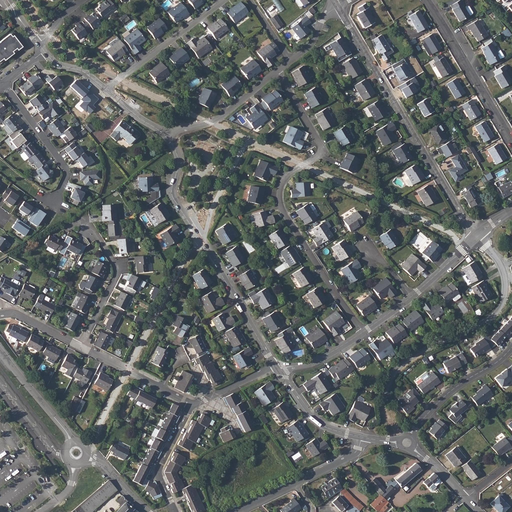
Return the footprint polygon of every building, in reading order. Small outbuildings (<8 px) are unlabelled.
[(115,8),(108,0),(106,2),(105,1),(101,4),(102,5),(95,9),(102,17),(111,10),(112,11),(115,8)] [(186,0),(193,10),(199,6),(198,5),(205,0),(186,0)] [(461,0),(459,0),(450,5),(452,9),(459,22),(469,16),(471,15),(472,12),(469,6),(466,6),(464,7),(462,4),(463,3),(461,0)] [(511,2),(509,0),(506,0),(503,2),(500,5),(506,11),(509,9),(511,12),(511,11),(511,2)] [(234,7),(226,14),(234,24),(248,13),(240,2),(234,6),(234,7)] [(360,12),(357,14),(365,28),(374,23),(366,9),(368,7),(365,3),(358,7),(360,12)] [(179,4),(166,13),(174,23),(182,17),(183,18),(187,15),(179,4)] [(310,14),(307,10),(302,14),(305,17),(306,19),(311,15),(310,14)] [(418,10),(408,16),(418,32),(428,26),(418,10)] [(87,16),(84,18),(93,29),(96,27),(95,26),(100,22),(93,13),(88,17),(87,16)] [(274,14),(268,18),(275,28),(281,24),(274,14)] [(307,33),(303,27),(309,23),(306,19),(305,17),(290,28),(294,35),(292,36),(292,38),(294,41),(295,41),(307,33)] [(467,26),(477,20),(475,18),(466,23),(467,26)] [(159,19),(146,28),(154,39),(159,36),(158,35),(166,29),(159,19)] [(212,25),(206,29),(215,40),(227,30),(220,20),(212,25)] [(477,20),(467,26),(469,30),(470,30),(474,36),(475,36),(478,41),(488,35),(480,23),(479,24),(477,20)] [(86,21),(81,26),(84,31),(90,26),(86,21)] [(76,26),(71,30),(78,40),(83,36),(84,36),(87,34),(84,31),(81,26),(78,23),(75,25),(76,26)] [(507,37),(511,34),(508,28),(503,31),(507,37)] [(130,34),(123,39),(134,54),(140,50),(137,46),(144,40),(137,31),(131,35),(130,34)] [(432,33),(423,39),(432,54),(441,48),(432,33)] [(0,61),(3,59),(4,61),(14,54),(12,52),(16,49),(17,51),(22,47),(13,36),(12,37),(10,35),(9,34),(0,41),(0,61)] [(371,40),(374,44),(375,46),(380,54),(384,60),(389,57),(387,55),(385,51),(389,48),(381,34),(371,40)] [(345,45),(342,41),(340,37),(329,43),(337,57),(349,50),(345,44),(345,45)] [(193,39),(186,44),(198,59),(205,54),(204,53),(210,48),(203,38),(196,43),(193,39)] [(125,48),(119,41),(105,51),(113,62),(119,58),(118,57),(127,51),(125,48)] [(483,48),(481,49),(483,51),(484,53),(483,53),(488,61),(487,61),(490,65),(504,56),(500,50),(497,52),(494,46),(496,45),(494,41),(490,43),(483,48)] [(270,58),(269,57),(274,53),(277,50),(272,42),(268,45),(267,44),(256,52),(267,67),(273,62),(270,58)] [(176,53),(168,58),(176,69),(188,59),(180,48),(175,52),(176,53)] [(251,57),(243,63),(244,65),(253,59),(251,57)] [(356,66),(353,60),(351,57),(340,63),(350,78),(361,71),(358,65),(356,66)] [(435,62),(433,63),(442,77),(452,71),(443,57),(441,58),(435,62)] [(247,79),(251,76),(254,74),(255,75),(260,71),(252,60),(239,70),(247,79)] [(405,62),(393,69),(400,81),(409,75),(405,67),(407,66),(405,62)] [(155,68),(148,73),(155,84),(168,74),(160,63),(155,67),(155,68)] [(291,72),(293,76),(296,80),(295,81),(298,86),(310,79),(301,65),(291,72)] [(504,65),(493,71),(496,75),(494,76),(502,88),(511,82),(504,70),(507,69),(504,65)] [(31,77),(27,80),(28,81),(33,88),(42,82),(36,74),(31,78),(31,77)] [(55,90),(63,83),(58,76),(53,80),(49,75),(45,78),(55,90)] [(233,93),(233,92),(236,89),(240,86),(233,76),(220,85),(228,96),(233,93)] [(415,76),(398,87),(406,99),(418,91),(416,88),(420,85),(415,76)] [(369,87),(366,82),(364,78),(353,85),(362,99),(374,92),(370,86),(369,87)] [(456,78),(447,84),(455,99),(464,93),(456,78)] [(89,91),(77,79),(70,86),(83,98),(89,91)] [(33,88),(28,81),(19,88),(25,96),(34,89),(33,88)] [(303,93),(306,98),(308,101),(307,102),(310,107),(322,100),(314,86),(303,93)] [(203,89),(203,90),(197,103),(208,108),(210,103),(212,99),(213,100),(216,94),(204,89),(203,89)] [(98,99),(89,91),(83,98),(81,99),(84,101),(79,106),(86,112),(87,111),(91,114),(96,108),(93,105),(98,99)] [(267,96),(266,95),(261,99),(263,102),(268,108),(269,110),(282,101),(274,91),(270,94),(267,96)] [(38,94),(30,101),(32,104),(33,104),(37,109),(45,103),(38,94)] [(425,98),(416,104),(424,117),(433,111),(425,98)] [(471,99),(461,105),(464,110),(470,120),(480,114),(471,99)] [(382,108),(379,104),(377,100),(366,106),(374,120),(386,113),(383,108),(382,108)] [(52,102),(38,112),(43,119),(50,114),(53,117),(59,112),(52,102)] [(268,108),(263,102),(259,104),(263,108),(264,110),(268,108)] [(245,118),(252,127),(258,123),(259,125),(266,120),(259,110),(255,105),(249,109),(252,113),(245,118)] [(314,114),(316,117),(319,123),(318,123),(322,129),(334,122),(325,108),(314,114)] [(12,132),(19,126),(13,118),(14,118),(11,114),(1,123),(4,125),(6,124),(12,132)] [(56,119),(47,126),(56,137),(62,132),(65,131),(56,119)] [(112,131),(108,136),(114,141),(118,137),(119,138),(121,137),(124,140),(124,142),(127,144),(128,144),(136,135),(120,121),(112,131)] [(375,131),(379,138),(381,137),(385,144),(394,138),(390,131),(395,128),(390,121),(375,131)] [(484,121),(475,126),(484,142),(493,136),(484,121)] [(95,128),(89,122),(84,127),(90,133),(95,128)] [(332,132),(336,137),(337,137),(339,140),(342,145),(352,138),(344,125),(332,132)] [(19,146),(25,141),(20,134),(19,134),(18,133),(19,133),(22,130),(20,126),(19,126),(12,132),(8,135),(12,140),(11,142),(16,148),(19,146)] [(440,132),(437,127),(436,126),(429,130),(437,144),(445,140),(440,132)] [(65,131),(62,132),(65,136),(62,138),(66,143),(76,135),(70,127),(65,131)] [(288,134),(286,133),(282,142),(300,150),(303,142),(298,140),(302,132),(291,127),(288,134)] [(28,158),(37,151),(30,142),(28,144),(26,140),(25,141),(19,146),(28,158)] [(399,140),(389,146),(392,150),(401,144),(399,140)] [(450,142),(436,149),(439,154),(443,152),(446,158),(456,153),(450,142)] [(72,143),(64,149),(73,160),(74,159),(81,154),(72,143)] [(401,144),(392,150),(400,163),(411,157),(408,152),(406,149),(407,148),(403,143),(402,143),(401,144)] [(497,144),(487,150),(496,164),(506,158),(497,144)] [(44,164),(46,162),(42,156),(41,156),(40,155),(41,154),(38,150),(37,151),(28,158),(27,159),(31,164),(33,162),(38,169),(44,164)] [(341,161),(339,167),(351,172),(357,158),(346,152),(342,161),(341,161)] [(81,154),(74,159),(77,163),(78,162),(82,167),(90,162),(83,153),(81,154)] [(455,167),(449,171),(455,180),(460,177),(459,174),(466,170),(457,155),(451,159),(455,167)] [(257,170),(255,177),(265,181),(269,173),(273,176),(276,168),(259,161),(255,169),(257,170)] [(419,172),(417,168),(414,163),(404,170),(412,183),(423,176),(420,171),(419,172)] [(53,170),(49,170),(44,164),(38,169),(35,171),(43,181),(47,178),(49,178),(52,176),(53,170)] [(99,170),(80,172),(80,180),(84,180),(84,184),(86,185),(92,184),(92,179),(99,178),(99,170)] [(149,185),(149,178),(144,178),(138,179),(139,192),(149,192),(157,191),(157,190),(156,184),(149,185)] [(511,185),(510,181),(497,188),(502,198),(511,192),(511,185)] [(297,190),(296,190),(290,190),(290,197),(309,196),(308,182),(297,183),(297,190)] [(431,193),(428,187),(426,184),(416,190),(425,205),(436,198),(432,192),(431,193)] [(84,188),(77,185),(75,189),(73,188),(71,192),(72,193),(70,198),(79,202),(82,197),(83,197),(85,193),(82,192),(84,188)] [(259,204),(260,199),(261,195),(262,196),(263,189),(250,186),(246,202),(259,204)] [(472,187),(462,193),(470,207),(480,201),(472,187)] [(7,188),(1,197),(5,199),(4,201),(12,206),(18,196),(11,191),(7,188)] [(146,206),(160,197),(158,191),(158,190),(157,190),(157,191),(149,192),(149,198),(143,202),(146,206)] [(30,216),(36,209),(29,204),(29,205),(26,203),(24,201),(19,208),(20,210),(27,215),(27,214),(30,216)] [(165,212),(163,208),(160,204),(149,211),(158,224),(169,216),(166,211),(165,212)] [(295,211),(298,216),(299,216),(301,220),(304,224),(315,217),(306,204),(295,211)] [(101,215),(102,222),(105,222),(108,222),(116,221),(115,205),(102,206),(103,215),(101,215)] [(40,210),(36,208),(36,209),(30,216),(28,220),(36,226),(45,214),(42,212),(41,213),(39,211),(40,210)] [(263,211),(252,215),(255,223),(256,228),(274,222),(271,215),(266,217),(265,217),(263,211)] [(355,228),(354,227),(358,224),(362,221),(355,211),(342,219),(350,231),(355,228)] [(30,228),(18,219),(12,227),(24,236),(30,228)] [(116,221),(108,222),(108,225),(107,225),(108,237),(110,237),(111,241),(116,240),(119,240),(118,226),(117,221),(116,221)] [(325,229),(321,223),(311,229),(316,237),(312,239),(316,246),(332,236),(327,228),(325,229)] [(215,231),(218,235),(220,239),(219,239),(223,245),(234,237),(225,224),(215,231)] [(177,241),(173,235),(174,235),(179,231),(175,225),(159,235),(167,247),(177,241)] [(378,236),(381,241),(383,240),(385,244),(388,248),(398,241),(390,228),(378,236)] [(284,237),(281,234),(279,229),(268,236),(276,249),(288,242),(285,236),(284,237)] [(59,251),(63,242),(59,240),(59,241),(55,239),(55,240),(48,237),(46,241),(45,240),(43,244),(46,246),(46,247),(54,251),(55,250),(59,251)] [(62,255),(65,250),(70,241),(71,239),(66,237),(63,242),(59,251),(58,253),(62,255)] [(119,240),(116,240),(117,248),(118,248),(119,254),(130,253),(128,239),(119,240)] [(347,247),(345,244),(342,239),(332,246),(340,259),(352,252),(348,246),(347,247)] [(436,256),(435,255),(437,252),(441,248),(432,240),(422,252),(426,256),(431,260),(432,261),(436,256)] [(70,241),(65,250),(77,256),(82,245),(75,242),(74,243),(70,241)] [(290,245),(279,252),(288,267),(300,259),(296,253),(295,254),(291,248),(290,245)] [(225,253),(228,258),(230,261),(229,261),(233,267),(244,260),(236,246),(225,253)] [(407,262),(402,267),(411,275),(416,268),(420,271),(425,266),(411,253),(405,260),(407,262)] [(147,256),(133,257),(133,262),(135,262),(136,273),(147,272),(146,264),(148,264),(147,256)] [(340,268),(345,276),(346,275),(350,282),(361,275),(356,268),(360,265),(356,258),(340,268)] [(479,272),(476,267),(477,266),(473,260),(462,267),(465,272),(470,281),(470,282),(481,275),(479,272)] [(97,261),(91,273),(102,279),(104,274),(102,273),(106,266),(97,261)] [(308,274),(305,271),(303,267),(292,273),(301,287),(312,279),(309,274),(308,274)] [(17,274),(25,277),(27,271),(19,268),(17,274)] [(237,276),(241,282),(242,281),(244,285),(246,289),(258,283),(249,269),(237,276)] [(207,277),(205,274),(203,270),(192,276),(200,289),(212,282),(208,277),(207,277)] [(470,281),(465,272),(462,274),(467,283),(470,281)] [(140,280),(130,275),(129,278),(130,279),(126,287),(127,287),(134,291),(135,292),(140,280)] [(91,292),(92,293),(95,286),(97,286),(99,282),(88,276),(85,283),(81,281),(78,286),(79,289),(89,295),(90,294),(91,292)] [(379,284),(373,288),(380,298),(387,293),(390,297),(396,292),(385,277),(378,282),(379,284)] [(0,288),(4,291),(5,291),(4,294),(11,297),(13,295),(17,287),(18,285),(18,283),(12,280),(10,281),(9,283),(0,278),(0,288)] [(482,280),(471,286),(480,301),(491,294),(488,288),(487,288),(484,283),(482,280)] [(443,287),(442,286),(437,290),(445,301),(451,297),(453,299),(455,299),(460,296),(460,294),(451,282),(446,285),(443,287)] [(23,285),(18,296),(22,298),(23,297),(30,300),(35,291),(23,285)] [(151,298),(155,299),(159,289),(155,287),(151,298)] [(273,303),(269,296),(270,295),(266,287),(250,297),(253,304),(258,301),(262,309),(273,303)] [(320,295),(318,292),(316,287),(305,294),(314,307),(325,300),(321,294),(320,295)] [(117,302),(115,302),(113,305),(124,311),(130,298),(131,298),(119,292),(117,296),(118,296),(119,297),(117,302)] [(211,292),(201,298),(205,304),(203,306),(208,313),(224,304),(220,297),(216,299),(211,292)] [(82,295),(79,299),(74,310),(85,315),(87,311),(86,310),(89,304),(88,304),(90,300),(82,295)] [(363,315),(367,312),(370,309),(371,310),(376,306),(368,295),(355,305),(363,315)] [(36,309),(41,300),(42,298),(39,296),(33,307),(36,309)] [(431,305),(430,304),(427,299),(421,303),(432,319),(443,310),(436,301),(431,305)] [(36,309),(49,316),(54,307),(41,300),(36,309)] [(405,318),(402,320),(409,330),(423,319),(415,308),(409,313),(410,314),(405,318)] [(107,325),(105,329),(113,333),(117,323),(121,315),(110,310),(106,318),(108,319),(106,325),(107,325)] [(262,319),(265,324),(266,323),(268,327),(271,332),(282,325),(274,312),(262,319)] [(70,313),(63,327),(72,332),(76,325),(77,326),(81,319),(70,313)] [(225,319),(222,313),(212,319),(219,331),(235,322),(231,316),(226,319),(225,319)] [(331,317),(330,315),(322,320),(333,336),(340,331),(337,327),(344,322),(337,313),(331,317)] [(176,326),(173,331),(178,334),(177,335),(181,337),(184,331),(181,329),(183,325),(184,325),(186,320),(177,315),(172,324),(176,326)] [(297,315),(291,319),(293,323),(300,319),(297,315)] [(498,330),(489,339),(496,346),(502,339),(505,336),(511,331),(511,328),(511,315),(507,321),(498,330)] [(136,317),(133,322),(141,326),(144,320),(136,317)] [(391,328),(390,327),(385,331),(393,342),(406,333),(399,323),(394,326),(391,328)] [(9,334),(8,336),(16,340),(17,340),(23,343),(28,334),(22,331),(21,332),(19,331),(19,329),(13,326),(12,327),(9,325),(5,332),(9,334)] [(235,326),(226,332),(235,347),(245,341),(242,334),(240,335),(237,330),(235,326)] [(275,340),(278,345),(279,345),(281,348),(284,353),(295,347),(286,333),(289,332),(290,333),(293,331),(290,327),(280,332),(277,334),(279,337),(275,340)] [(313,347),(317,344),(321,342),(321,343),(327,339),(319,328),(306,337),(307,338),(304,340),(309,347),(311,345),(313,347)] [(95,342),(93,346),(104,351),(111,337),(102,333),(97,343),(95,342)] [(199,334),(188,339),(190,343),(191,343),(196,353),(206,349),(199,334)] [(31,336),(26,346),(31,349),(38,353),(43,343),(35,339),(35,338),(31,336)] [(392,347),(385,337),(378,342),(375,339),(369,343),(380,359),(387,353),(386,351),(392,347)] [(475,345),(469,349),(474,357),(480,353),(480,354),(489,348),(482,338),(474,344),(475,345)] [(47,344),(42,355),(55,362),(60,353),(50,348),(51,346),(47,344)] [(158,352),(152,364),(161,368),(164,363),(163,362),(166,356),(168,352),(158,346),(156,351),(158,352)] [(250,363),(247,357),(248,356),(253,353),(249,347),(233,357),(240,369),(250,363)] [(354,353),(354,352),(349,356),(357,367),(369,357),(362,347),(358,351),(354,353)] [(466,362),(461,352),(447,360),(446,359),(443,361),(442,363),(441,363),(447,373),(452,370),(452,369),(455,367),(455,368),(466,362)] [(205,353),(194,359),(196,363),(197,362),(200,367),(202,371),(203,370),(206,375),(208,378),(209,378),(213,386),(220,382),(219,379),(221,378),(217,369),(216,370),(211,361),(210,362),(205,353)] [(66,356),(60,368),(66,371),(64,376),(71,380),(72,378),(76,370),(78,367),(74,365),(75,363),(69,360),(70,358),(66,356)] [(337,363),(328,370),(334,378),(337,375),(339,378),(353,368),(347,360),(346,358),(343,360),(338,364),(337,363)] [(498,374),(493,378),(500,387),(511,377),(511,365),(506,370),(505,369),(500,372),(501,373),(499,375),(498,374)] [(76,370),(72,378),(86,385),(91,375),(82,370),(81,372),(76,370)] [(178,379),(173,388),(183,393),(185,390),(186,388),(188,389),(190,385),(191,382),(190,381),(190,379),(192,376),(188,374),(182,371),(178,379)] [(321,372),(303,384),(307,390),(315,385),(321,393),(331,386),(321,372)] [(429,377),(417,387),(424,395),(436,386),(440,383),(432,373),(428,376),(429,377)] [(94,385),(107,392),(112,382),(108,380),(109,378),(100,374),(94,385)] [(254,392),(259,399),(261,398),(265,405),(275,398),(270,391),(274,388),(270,381),(254,392)] [(477,393),(475,395),(471,398),(477,406),(492,394),(484,385),(481,388),(476,392),(477,393)] [(131,387),(126,396),(133,399),(131,402),(133,403),(135,404),(137,401),(142,404),(149,407),(148,410),(149,411),(156,398),(153,396),(152,398),(147,395),(143,393),(144,391),(140,389),(137,388),(136,389),(131,387)] [(414,410),(412,409),(413,407),(419,402),(417,400),(421,397),(413,389),(407,394),(412,399),(409,402),(405,397),(402,399),(401,398),(398,400),(400,401),(397,404),(408,416),(414,410)] [(335,392),(325,399),(330,406),(328,407),(334,414),(343,407),(339,401),(341,400),(335,392)] [(223,398),(224,402),(227,401),(228,404),(230,408),(232,411),(233,411),(235,413),(236,415),(237,418),(239,421),(237,422),(238,425),(240,428),(242,427),(243,429),(244,432),(253,428),(250,421),(252,420),(251,418),(250,416),(248,417),(245,411),(241,402),(239,403),(233,393),(225,397),(223,398)] [(69,408),(76,412),(82,401),(74,397),(69,408)] [(330,406),(325,399),(320,403),(325,409),(328,407),(330,406)] [(354,400),(346,417),(353,421),(356,416),(364,420),(369,409),(362,406),(363,404),(354,400)] [(453,405),(451,407),(448,409),(451,413),(454,417),(459,414),(467,408),(464,405),(464,404),(460,400),(457,402),(453,405)] [(288,410),(286,406),(283,402),(272,409),(281,422),(292,414),(289,409),(288,410)] [(158,426),(157,428),(156,429),(159,431),(155,438),(164,442),(167,436),(169,437),(170,434),(172,431),(170,430),(172,425),(175,420),(177,421),(178,418),(180,414),(178,413),(181,408),(172,404),(168,410),(166,409),(165,411),(164,413),(167,414),(163,421),(160,427),(158,426)] [(179,442),(177,445),(188,451),(192,443),(194,444),(198,435),(203,427),(206,428),(211,420),(208,419),(210,415),(203,412),(199,420),(197,419),(195,423),(192,421),(190,424),(191,425),(189,430),(186,435),(185,434),(183,438),(181,442),(179,442)] [(454,423),(461,416),(459,414),(454,417),(451,413),(447,417),(454,423)] [(303,428),(300,423),(298,420),(287,427),(297,441),(308,433),(304,427),(303,428)] [(433,426),(430,429),(428,432),(436,439),(436,438),(438,438),(440,436),(440,434),(447,427),(439,420),(436,423),(435,422),(432,426),(433,426)] [(219,435),(223,443),(235,437),(233,434),(231,434),(230,432),(227,426),(220,430),(222,433),(219,435)] [(503,437),(491,447),(498,456),(507,449),(507,450),(511,447),(503,437)] [(320,443),(316,438),(306,444),(314,456),(329,445),(325,440),(321,443),(320,443)] [(124,459),(128,461),(131,454),(128,452),(129,450),(117,444),(119,442),(115,440),(109,451),(113,453),(112,455),(117,457),(117,456),(120,457),(120,458),(124,460),(124,459)] [(140,467),(137,473),(134,480),(131,479),(131,481),(146,488),(145,490),(150,492),(152,497),(153,497),(154,500),(162,496),(157,485),(149,481),(145,479),(146,478),(148,473),(150,474),(151,472),(152,471),(154,467),(152,466),(154,461),(157,456),(159,457),(160,454),(162,450),(160,449),(162,445),(154,440),(150,447),(148,445),(147,448),(146,449),(149,451),(145,457),(142,463),(140,462),(139,464),(138,466),(140,467)] [(455,447),(445,455),(454,467),(465,458),(455,447)] [(164,473),(168,481),(169,484),(171,484),(173,488),(171,489),(173,493),(175,492),(181,489),(183,493),(185,492),(187,497),(189,502),(187,503),(189,507),(191,510),(192,509),(193,511),(201,511),(205,510),(201,501),(197,493),(193,484),(186,487),(182,479),(180,479),(177,471),(180,466),(181,466),(185,458),(174,452),(172,456),(173,457),(171,461),(170,461),(164,473)] [(471,458),(460,466),(471,480),(480,473),(472,463),(473,462),(471,458)] [(414,463),(405,471),(411,478),(421,470),(414,463)] [(405,471),(394,480),(399,486),(400,487),(406,482),(411,478),(405,471)] [(437,489),(443,484),(433,473),(422,483),(430,491),(435,486),(437,489)] [(323,484),(320,487),(323,492),(327,499),(338,491),(343,488),(341,484),(338,486),(337,483),(334,478),(330,480),(326,483),(325,482),(323,484)] [(374,478),(368,483),(370,485),(374,489),(377,493),(379,495),(385,489),(374,478)] [(90,511),(117,490),(109,481),(108,480),(70,511),(137,511),(129,506),(125,503),(127,501),(121,495),(116,500),(121,505),(114,511),(90,511)] [(389,480),(388,482),(395,489),(399,486),(394,480),(391,482),(389,480)] [(385,489),(379,495),(385,500),(391,494),(395,489),(388,482),(385,484),(387,487),(385,489)] [(343,488),(338,491),(341,493),(345,497),(348,493),(343,488)] [(448,493),(449,494),(453,499),(454,498),(455,499),(457,498),(450,491),(448,493)] [(501,493),(497,496),(504,503),(507,500),(501,493)] [(379,495),(370,505),(377,511),(378,510),(386,500),(385,500),(379,495)] [(338,496),(331,502),(340,511),(346,505),(338,496)] [(504,503),(497,496),(490,504),(497,511),(502,511),(511,503),(507,500),(504,503)] [(349,501),(348,502),(349,502),(354,507),(359,511),(363,506),(352,497),(349,501)] [(290,501),(279,510),(280,511),(293,511),(300,507),(293,498),(290,500),(290,501)] [(386,500),(378,510),(380,511),(385,506),(384,505),(387,501),(386,500)]
